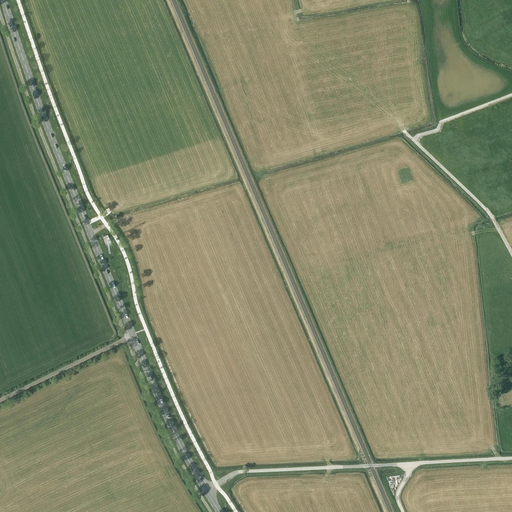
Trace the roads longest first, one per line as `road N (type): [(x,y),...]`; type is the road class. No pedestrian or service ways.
road 1 (primary): [(205,490),(92,238),(3,0)]
road 2 (unclassified): [(205,490),(244,471),(511,458)]
